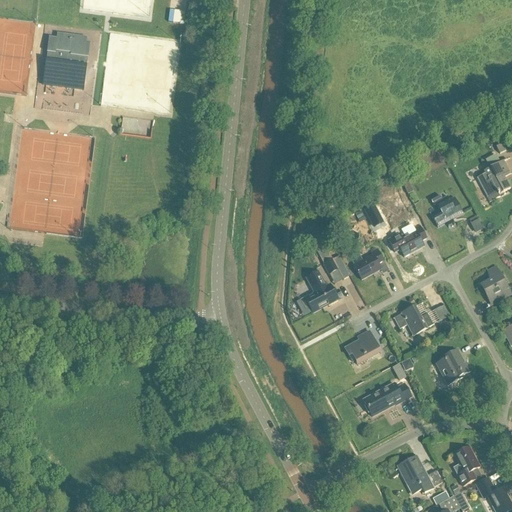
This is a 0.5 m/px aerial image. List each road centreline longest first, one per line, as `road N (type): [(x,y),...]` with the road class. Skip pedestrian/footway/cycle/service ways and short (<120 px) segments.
road 1 (tertiary): [(217,317),(239,0)]
road 2 (residential): [(217,317),(0,301)]
road 3 (unclassified): [(305,493),(444,429),(507,429)]
road 4 (unclassified): [(82,511),(128,482),(270,421)]
road 5 (residential): [(511,378),(448,272)]
